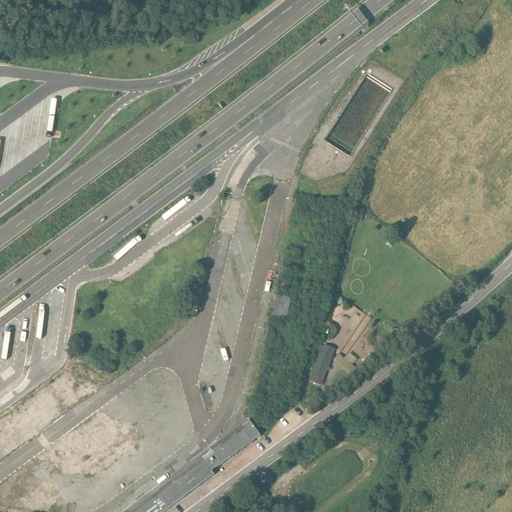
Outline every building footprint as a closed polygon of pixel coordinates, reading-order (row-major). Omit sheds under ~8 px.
[(391,92),(365,76),(324,141),(349,157),(391,92)] [(319,124),(330,99),(324,96),(312,121),(319,124)] [(256,179),(259,164),(249,162),(246,177),(256,179)] [(243,190),(239,188),(238,193),(247,196),(251,181),(246,179),(243,190)] [(112,248),(133,232),(130,228),(109,244),(112,248)] [(136,238),(114,256),(119,263),(141,244),(136,238)] [(121,272),(127,279),(148,263),(143,256),(121,272)] [(289,320),(295,299),(279,294),(273,315),(289,320)] [(364,332),(346,355),(358,365),(377,341),(364,332)] [(2,376),(0,381),(0,402),(10,378),(2,376)] [(249,423),(241,428),(253,444),(260,438),(249,423)] [(241,428),(234,434),(245,449),(253,444),(241,428)] [(234,434),(226,440),(237,455),(245,449),(234,434)] [(226,440),(218,445),(230,461),(237,455),(226,440)] [(222,466),(230,461),(218,445),(211,451),(212,453),(222,466)] [(211,474),(222,466),(212,453),(201,461),(211,474)] [(201,461),(194,466),(205,482),(213,477),(211,474),(201,461)] [(194,466),(186,472),(198,487),(205,482),(194,466)] [(186,472),(179,477),(190,493),(198,487),(186,472)] [(179,477),(172,483),(183,498),(190,493),(179,477)] [(172,483),(164,488),(176,504),(183,498),(172,483)] [(164,488),(157,494),(168,509),(176,504),(164,488)] [(157,494),(149,499),(158,511),(164,511),(168,509),(157,494)] [(158,511),(149,499),(142,504),(147,511),(158,511)]
